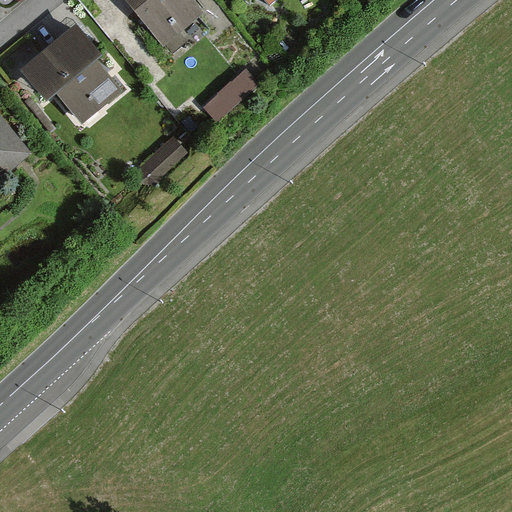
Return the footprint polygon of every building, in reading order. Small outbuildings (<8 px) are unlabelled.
[(134,0),(189,65),(236,25),(214,0),(134,0)] [(111,55),(84,22),(26,69),(54,103),(61,96),(84,124),(128,88),(105,60),(111,55)] [(218,124),(261,87),(247,71),(204,108),(218,124)] [(511,79),(153,390),(219,465),(511,212),(511,79)] [(0,183),(35,154),(0,112),(0,183)] [(175,139),(139,168),(154,187),(190,157),(175,139)]
